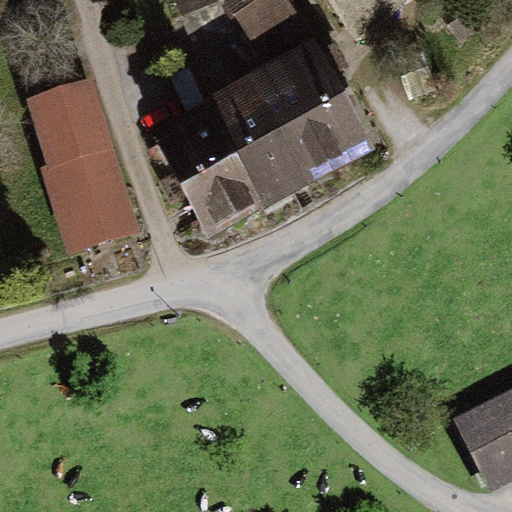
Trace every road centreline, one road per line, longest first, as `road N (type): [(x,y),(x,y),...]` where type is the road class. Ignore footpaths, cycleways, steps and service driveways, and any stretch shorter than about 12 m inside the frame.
road 1 (unclassified): [(0,333),(222,270),(307,232),(421,155),(511,64)]
road 2 (track): [(465,511),(351,427),(289,362),(222,270)]
